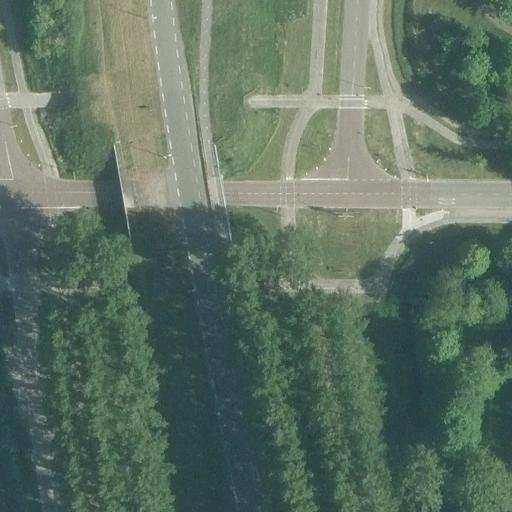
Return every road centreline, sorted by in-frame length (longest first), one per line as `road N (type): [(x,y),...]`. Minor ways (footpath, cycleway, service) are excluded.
road 1 (unclassified): [(247,511),(178,144),(161,0)]
road 2 (secondary): [(11,193),(345,195)]
road 3 (secondary): [(53,511),(11,193)]
road 4 (unclassified): [(345,195),(356,0)]
road 5 (secondary): [(345,195),(511,196)]
